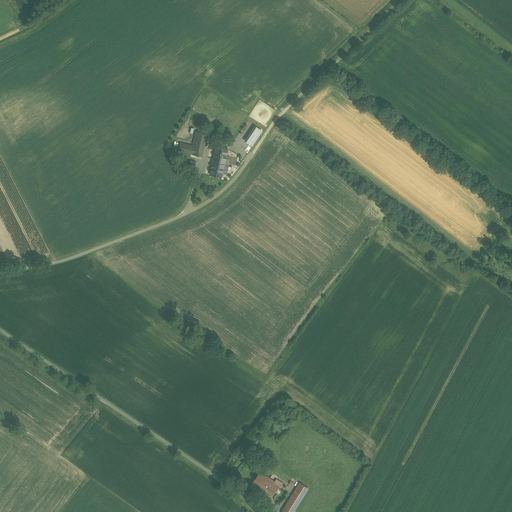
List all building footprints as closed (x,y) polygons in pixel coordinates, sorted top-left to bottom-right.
[(263,132),(255,127),(246,142),(253,147),(263,132)] [(208,134),(195,131),(192,146),(181,144),(179,153),(191,155),(191,158),(203,160),(208,134)] [(230,150),(216,147),(210,176),(224,178),(230,150)] [(262,472),(254,484),(273,496),(281,485),(262,472)] [(297,511),(311,489),(301,483),(284,511),(285,511),(297,511)]
